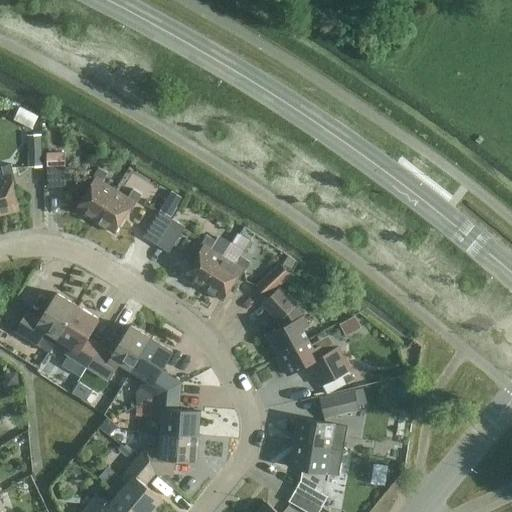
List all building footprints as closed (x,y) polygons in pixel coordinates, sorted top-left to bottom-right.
[(39,116),(20,107),(14,120),(33,129),(39,116)] [(27,135),(28,166),(42,166),(41,134),(27,135)] [(66,152),(47,153),(48,167),(48,188),(63,188),(62,166),(66,166),(66,152)] [(0,215),(19,211),(11,175),(14,174),(12,164),(2,167),(4,176),(0,177),(0,215)] [(96,221),(115,190),(102,182),(108,173),(99,168),(94,177),(96,179),(77,210),(96,221)] [(137,204),(142,195),(133,190),(128,198),(115,190),(96,221),(114,233),(134,202),(137,204)] [(177,208),(183,198),(172,191),(166,201),(177,208)] [(156,245),(172,219),(160,211),(144,237),(156,245)] [(172,219),(156,245),(169,253),(185,227),(172,219)] [(204,289),(223,257),(211,249),(216,241),(207,235),(202,244),(204,246),(185,277),(204,289)] [(245,271),(250,262),(242,257),(236,265),(223,257),(204,289),(223,301),(242,269),(245,271)] [(291,275),(280,263),(256,286),(267,298),(291,275)] [(278,356),(309,339),(303,329),(309,326),(298,305),(281,286),(262,304),(276,319),(284,328),(267,337),(278,356)] [(49,353),(58,339),(78,307),(57,294),(42,319),(28,311),(15,332),(49,353)] [(87,367),(101,346),(87,338),(99,319),(78,307),(58,339),(70,347),(66,354),(87,367)] [(132,372),(152,339),(131,326),(114,355),(101,346),(87,367),(109,380),(119,364),(132,372)] [(156,396),(181,383),(161,371),(173,352),(152,339),(132,372),(144,379),(140,386),(156,396)] [(313,348),(311,343),(309,339),(278,356),(288,376),(310,364),(321,385),(351,370),(339,347),(325,355),(322,350),(328,347),(325,341),(313,348)] [(199,436),(201,412),(179,410),(181,383),(156,396),(154,418),(162,418),(161,433),(199,436)] [(320,398),(325,419),(360,411),(355,390),(320,398)] [(107,434),(115,425),(108,418),(99,427),(107,434)] [(349,427),(303,419),(299,443),(332,449),(344,451),(349,427)] [(198,461),(199,436),(161,433),(159,448),(145,447),(137,458),(156,474),(173,475),(174,459),(198,461)] [(344,451),(332,449),(299,443),(294,468),(303,470),(301,481),(295,491),(323,507),(329,497),(322,493),(325,473),(339,476),(344,451)] [(155,474),(156,474),(137,458),(121,477),(127,482),(117,494),(139,511),(152,511),(163,499),(146,485),(155,474)] [(379,481),(392,483),(395,464),(381,462),(379,481)] [(306,511),(320,511),(323,507),(295,491),(289,502),(306,511)] [(139,511),(117,494),(108,505),(95,495),(81,511),(139,511)]
